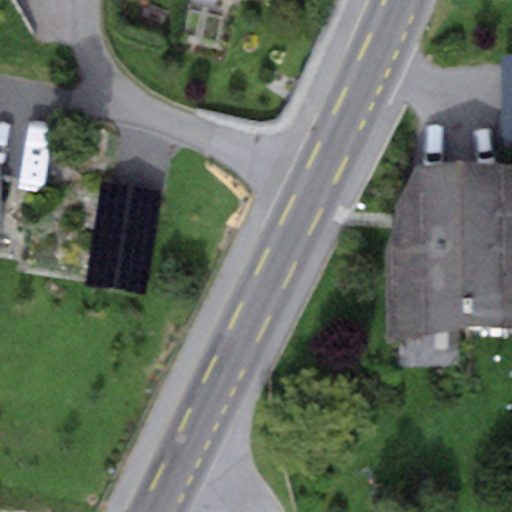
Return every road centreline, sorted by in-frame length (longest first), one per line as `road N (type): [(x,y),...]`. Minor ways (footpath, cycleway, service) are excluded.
road 1 (primary): [(314,184),(156,511)]
road 2 (residential): [(314,184),(131,102),(102,57),(99,0)]
road 3 (primary): [(400,0),(314,184)]
